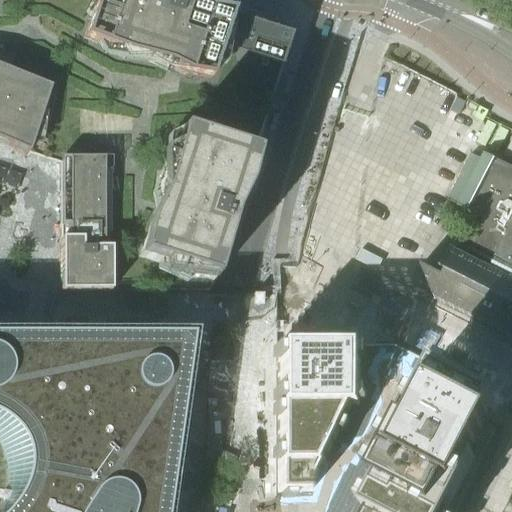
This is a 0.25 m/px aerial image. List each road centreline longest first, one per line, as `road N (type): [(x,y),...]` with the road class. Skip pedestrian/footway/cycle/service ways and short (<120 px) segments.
road 1 (residential): [(265,209),(387,274),(471,118)]
road 2 (residential): [(265,209),(330,0)]
